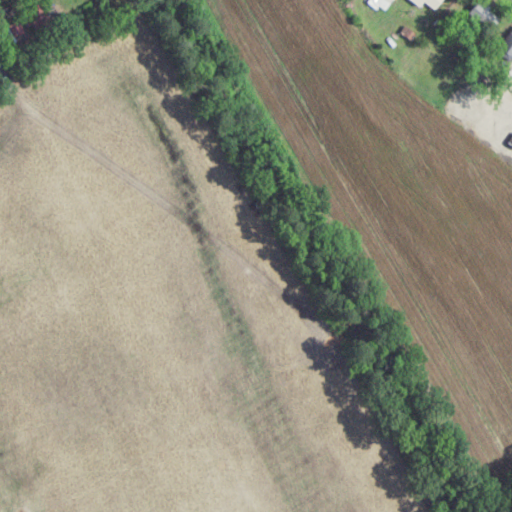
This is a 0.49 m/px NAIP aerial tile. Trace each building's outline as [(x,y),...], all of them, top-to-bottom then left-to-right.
[(390,0),(384,8),(378,4),(375,8),(366,2),(367,0),(390,0)] [(439,0),(433,9),(421,0),(417,6),(408,0),(439,0)] [(482,3),(490,8),(486,13),(495,19),(489,29),(466,14),(473,3),(479,7),(482,3)] [(39,4),(56,39),(41,47),(30,26),(26,27),(23,21),(27,19),(23,11),(39,4)] [(17,20),(23,32),(21,33),(13,37),(7,25),(17,20)] [(403,24),(414,33),(408,40),(397,32),(403,24)] [(511,58),(510,61),(494,50),(510,27),(511,28),(511,58)]
